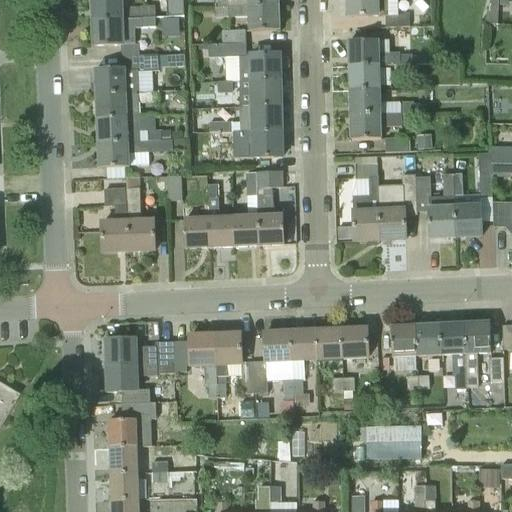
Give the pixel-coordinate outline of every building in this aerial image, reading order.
[(91,0),(93,22),(123,21),(122,0),(91,0)] [(164,0),(165,19),(183,18),(182,0),(164,0)] [(214,0),(215,9),(277,7),(277,0),(214,0)] [(346,0),(347,18),(388,17),(387,3),(398,3),(398,1),(410,1),(420,0),(346,0)] [(490,0),(483,25),(499,25),(498,0),(490,0)] [(277,7),(215,9),(215,20),(247,20),(247,34),(278,33),(277,7)] [(141,20),(154,20),(154,9),(141,9),(141,20)] [(386,29),(410,28),(409,16),(386,17),(386,29)] [(123,21),(93,22),(94,48),(135,47),(134,30),(143,30),(143,31),(154,30),(154,20),(141,20),(123,21)] [(185,40),(184,21),(166,21),(166,41),(185,40)] [(222,46),(245,46),(245,33),(222,33),(222,46)] [(400,66),(412,66),(427,66),(427,59),(427,56),(399,56),(399,54),(380,55),(379,42),(349,43),(349,67),(380,67),(400,66)] [(239,84),(249,83),(279,82),(279,57),(248,58),(245,58),(245,46),(222,46),(207,47),(207,59),(239,59),(239,84)] [(185,57),(176,57),(176,68),(185,68),(185,57)] [(138,95),(137,74),(157,73),(157,58),(121,59),(121,71),(94,72),(95,97),(138,95)] [(412,66),(400,66),(400,77),(412,77),(412,66)] [(350,93),(381,92),(380,67),(349,67),(350,93)] [(249,109),(280,108),(279,82),(249,83),(249,109)] [(218,94),(232,94),(231,83),(218,83),(218,94)] [(351,116),(381,115),(381,92),(350,93),(351,116)] [(183,107),(186,105),(186,93),(175,93),(175,100),(183,107)] [(96,121),(139,119),(138,106),(159,105),(159,94),(146,94),(138,95),(95,97),(96,121)] [(401,115),(413,115),(413,104),(401,104),(401,115)] [(239,109),(240,123),(240,134),(250,134),(281,133),(280,108),(249,109),(239,109)] [(381,115),(351,116),(351,141),(382,141),(382,129),(401,128),(401,126),(414,126),(413,115),(401,115),(381,115)] [(128,145),(161,143),(160,133),(140,134),(139,119),(96,121),(97,146),(128,145)] [(209,135),(231,135),(231,124),(209,124),(209,135)] [(160,133),(161,143),(171,143),(171,133),(160,133)] [(281,133),(250,134),(250,145),(250,160),(281,159),(281,133)] [(430,136),(417,137),(418,152),(432,150),(430,136)] [(386,154),(409,153),(409,139),(385,140),(386,154)] [(171,143),(171,153),(185,152),(184,142),(171,143)] [(128,145),(97,146),(98,171),(129,169),(150,169),(150,154),(171,153),(171,143),(161,143),(128,145)] [(491,165),(511,164),(511,149),(491,149),(491,155),(491,165)] [(491,177),(491,165),(491,155),(478,155),(479,171),(479,200),(492,199),(492,192),(492,177),(491,177)] [(511,177),(511,164),(491,165),(491,177),(492,177),(511,177)] [(379,242),(378,188),(377,166),(355,167),(356,180),(369,180),(370,196),(353,197),(355,243),(379,242)] [(259,218),(260,248),(284,247),(283,217),(268,218),(266,191),(281,190),(280,174),(257,175),(259,218)] [(235,249),(260,248),(259,218),(257,175),(245,176),(247,218),(234,219),(235,249)] [(430,179),(415,179),(416,214),(429,214),(430,240),(456,239),(454,207),(454,197),(453,176),(443,177),(444,198),(431,199),(430,179)] [(453,176),(454,197),(462,197),(461,176),(453,176)] [(404,217),(416,216),(414,177),(402,177),(402,187),(378,188),(379,242),(405,241),(404,217)] [(168,203),(181,203),(181,179),(168,179),(168,203)] [(185,251),(211,250),(209,187),(207,187),(208,220),(184,220),(185,251)] [(235,249),(234,219),(219,219),(218,187),(209,187),(211,250),(235,249)] [(102,255),(129,254),(127,192),(104,192),(105,208),(115,208),(115,225),(101,225),(102,255)] [(127,192),(129,254),(154,253),(153,221),(141,221),(140,192),(127,192)] [(506,229),(505,205),(492,205),(493,229),(506,229)] [(480,206),(465,206),(454,207),(456,239),(481,238),(480,206)] [(295,232),(285,232),(285,246),(296,245),(295,232)] [(465,325),(468,388),(478,388),(477,355),(491,355),(490,323),(465,325)] [(455,389),(468,388),(465,325),(441,326),(442,357),(453,357),(454,376),(455,376),(455,389)] [(502,350),(511,349),(511,325),(502,326),(502,350)] [(418,358),(442,357),(441,326),(416,327),(418,358)] [(415,358),(418,358),(416,327),(389,328),(391,359),(407,359),(407,362),(415,361),(415,358)] [(341,332),(343,363),(368,362),(367,331),(341,332)] [(318,364),(343,363),(341,332),(316,333),(318,364)] [(304,365),(318,364),(316,333),(291,334),(292,366),(293,381),(305,380),(304,365)] [(267,383),(293,381),(292,366),(291,334),(264,336),(265,364),(255,364),(256,396),(268,396),(267,383)] [(256,396),(255,364),(242,365),(241,337),(216,338),(217,378),(241,377),(242,397),(256,396)] [(217,378),(216,338),(189,339),(189,343),(173,343),(174,365),(175,375),(187,375),(186,369),(189,368),(189,370),(204,370),(204,388),(208,388),(208,401),(218,401),(218,387),(217,378)] [(174,365),(173,343),(155,344),(156,354),(136,355),(136,341),(106,343),(106,367),(174,365)] [(489,383),(504,382),(503,358),(488,359),(489,383)] [(107,394),(121,393),(121,406),(150,405),(149,393),(140,393),(139,379),(157,379),(158,376),(175,375),(174,365),(106,367),(107,394)] [(419,378),(419,391),(428,390),(429,390),(429,377),(419,378)] [(408,391),(419,391),(419,378),(407,378),(408,391)] [(344,381),(344,395),(355,394),(354,380),(344,381)] [(332,395),(344,395),(344,381),(331,382),(332,395)] [(294,383),(294,396),(295,395),(303,395),(302,382),(294,383)] [(284,396),(294,396),(294,383),(283,383),(284,396)] [(218,387),(218,401),(227,400),(227,386),(218,387)] [(0,427),(17,398),(0,387),(0,427)] [(308,396),(294,397),(295,409),(309,408),(308,396)] [(345,401),(345,412),(353,411),(353,401),(345,401)] [(151,433),(151,421),(156,421),(155,405),(150,405),(121,406),(122,422),(108,423),(109,450),(136,449),(151,448),(151,433)] [(366,461),(421,460),(421,427),(366,428),(366,429),(366,443),(366,461)] [(270,441),(255,437),(251,453),(265,457),(270,441)] [(290,443),(278,443),(278,463),(290,463),(290,443)] [(109,476),(137,475),(136,449),(109,450),(109,476)] [(168,473),(168,464),(153,464),(153,475),(168,474),(168,473)] [(511,480),(511,464),(501,465),(501,480),(511,480)] [(479,471),(479,490),(499,490),(499,471),(479,471)] [(153,486),(168,485),(168,475),(168,474),(153,475),(153,486)] [(138,502),(137,476),(137,475),(109,476),(110,503),(138,502)] [(339,476),(328,476),(328,487),(339,487),(339,476)] [(424,511),(425,487),(413,487),(413,511),(424,511)] [(435,511),(435,487),(425,487),(424,511),(435,511)] [(270,511),(270,489),(260,489),(259,489),(259,511),(270,511)] [(272,489),(272,504),(281,504),(281,489),(272,489)] [(138,511),(138,502),(110,503),(110,511),(138,511)] [(383,511),(383,502),(370,502),(370,511),(383,511)] [(479,511),(479,502),(466,502),(466,511),(479,511)]
